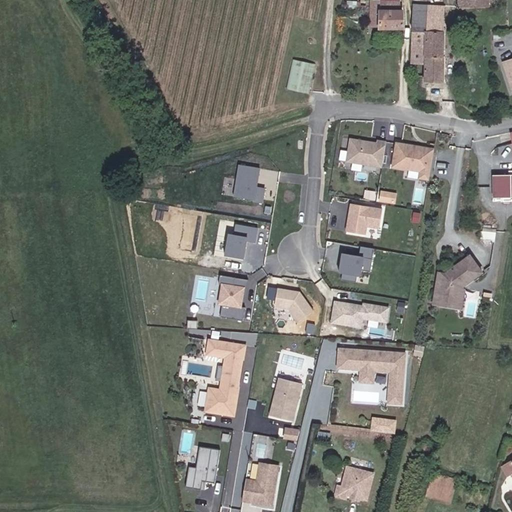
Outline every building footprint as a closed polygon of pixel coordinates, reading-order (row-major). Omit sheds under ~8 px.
[(371,0),(371,25),(380,26),(380,0),(371,0)] [(402,26),(401,9),(398,0),(380,0),(380,26),(402,26)] [(426,31),(424,63),(423,79),(443,80),(443,3),(412,3),(411,9),(427,9),(426,31)] [(427,9),(411,9),(411,30),(426,31),(427,9)] [(411,30),(410,63),(424,63),(426,31),(411,30)] [(311,92),(315,62),(293,59),(289,89),(311,92)] [(511,90),(511,59),(502,62),(511,91),(511,90)] [(379,165),(384,139),(375,138),(375,141),(348,136),(346,149),(344,159),(350,160),(360,162),(379,165)] [(426,177),(431,147),(394,140),(390,164),(418,169),(416,176),(426,177)] [(344,159),(346,149),(339,148),(337,158),(344,159)] [(359,169),(360,162),(350,160),(349,167),(359,169)] [(260,201),(263,186),(255,184),(258,166),(237,162),(232,194),(252,198),(252,200),(260,201)] [(371,199),(373,190),(362,188),(361,197),(371,199)] [(387,199),(388,191),(378,189),(376,198),(387,199)] [(377,226),(380,207),(349,202),(344,229),(363,232),(364,223),(377,226)] [(416,221),(418,211),(411,210),(409,219),(416,221)] [(242,256),(245,239),(253,240),(256,225),(234,222),(233,231),(227,230),(223,253),(242,256)] [(368,268),(371,246),(358,244),(357,254),(340,251),(337,270),(340,270),(355,273),(358,273),(359,267),(368,268)] [(478,271),(466,254),(447,268),(448,270),(442,274),(441,272),(435,271),(431,290),(438,291),(436,303),(450,305),(452,289),(478,271)] [(354,279),(355,273),(340,270),(339,277),(354,279)] [(233,283),(234,275),(219,272),(217,282),(221,283),(218,300),(221,301),(219,314),(241,318),(243,305),(238,304),(240,292),(241,285),(233,283)] [(234,275),(233,283),(241,285),(240,292),(244,293),(246,277),(234,275)] [(297,317),(310,308),(298,289),(276,286),(273,304),(289,306),(297,317)] [(436,303),(438,291),(431,290),(429,302),(436,303)] [(384,319),(386,305),(361,301),(361,305),(353,304),(354,302),(333,299),(330,319),(358,324),(360,315),(367,316),(377,318),(384,319)] [(403,301),(396,300),(394,309),(401,310),(403,301)] [(375,325),(377,318),(367,316),(365,324),(375,325)] [(244,344),(208,338),(206,352),(224,355),(219,388),(208,386),(204,409),(231,413),(236,385),(235,384),(240,358),(241,358),(244,344)] [(418,355),(421,345),(413,343),(410,353),(418,355)] [(397,402),(401,352),(388,351),(388,353),(359,351),(359,349),(336,347),(334,366),(357,368),(356,380),(369,381),(370,369),(387,370),(384,401),(397,402)] [(300,382),(277,376),(268,414),(291,420),(300,382)] [(372,430),(396,432),(398,418),(373,416),(372,430)] [(285,427),(285,439),(299,439),(299,427),(285,427)] [(218,448),(197,444),(194,465),(186,464),(183,485),(198,488),(200,479),(212,481),(218,448)] [(509,470),(504,459),(496,463),(503,473),(509,470)] [(280,464),(260,461),(257,479),(246,477),(242,501),(273,506),(280,464)] [(452,479),(429,473),(422,494),(446,501),(452,479)] [(336,502),(339,502),(344,503),(352,504),(359,505),(366,480),(339,476),(334,495),(333,496),(336,502)] [(336,502),(333,496),(334,495),(329,494),(327,504),(338,506),(339,502),(336,502)]
